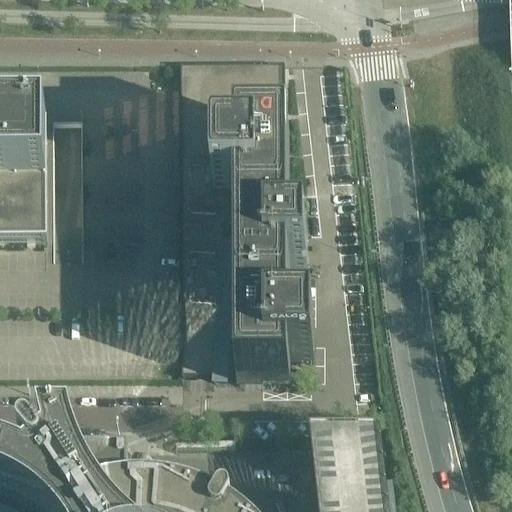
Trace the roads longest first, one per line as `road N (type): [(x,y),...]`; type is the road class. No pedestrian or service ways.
road 1 (motorway): [(369,0),(421,346),(458,511)]
road 2 (unclassified): [(0,410),(167,411)]
